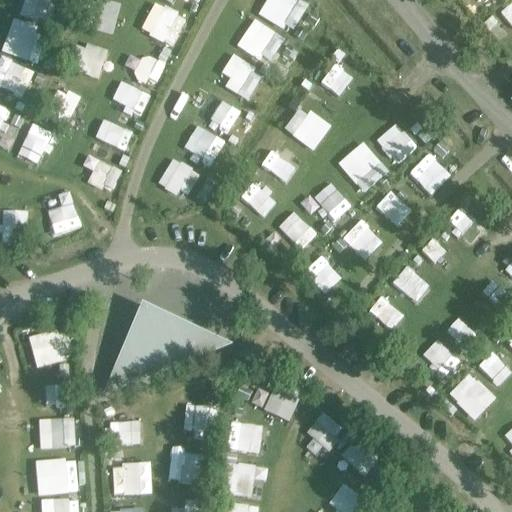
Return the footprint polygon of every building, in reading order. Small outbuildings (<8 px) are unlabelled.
[(474,0),(469,0),(466,3),(474,13),(481,8),(474,0)] [(490,19),(483,25),(489,32),(496,26),(490,19)] [(164,48),(158,60),(165,64),(171,52),(164,48)] [(265,63),(259,73),(267,78),(273,68),(265,63)] [(275,65),(270,73),(279,78),(284,71),(275,65)] [(62,67),(59,74),(66,78),(69,71),(62,67)] [(225,148),(219,155),(226,161),(232,154),(225,148)] [(120,158),(117,165),(126,169),(129,162),(120,158)] [(44,230),(37,232),(40,242),(47,241),(44,230)] [(341,241),(333,248),(340,255),(347,248),(341,241)] [(138,323),(112,383),(123,387),(210,353),(214,342),(155,316),(148,315),(142,318),(138,323)] [(69,366),(59,366),(59,376),(69,375),(69,366)] [(346,435),(338,443),(343,448),(351,439),(346,435)] [(120,450),(113,451),(114,461),(121,460),(120,450)] [(384,466),(376,476),(384,482),(392,472),(384,466)]
